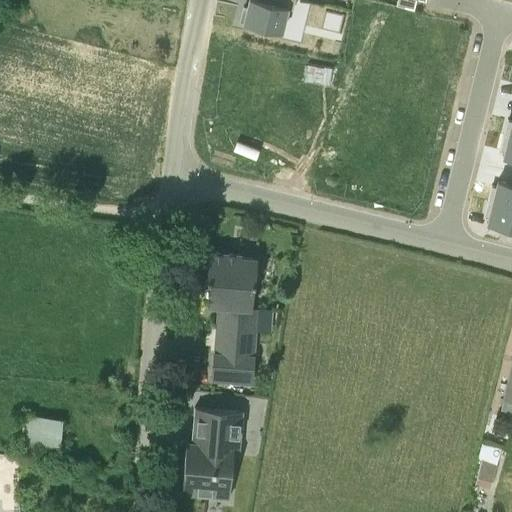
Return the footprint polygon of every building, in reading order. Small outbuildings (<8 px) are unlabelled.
[(247,13),(243,13),(240,30),(279,37),(286,13),(292,14),(295,1),(291,0),(262,0),(261,5),(249,3),(247,13)] [(396,5),(414,9),(414,7),(415,0),(397,0),(396,3),(396,5)] [(436,50),(462,54),(464,37),(439,33),(436,50)] [(511,208),(506,207),(502,224),(507,225),(505,231),(511,232),(511,208)] [(254,283),(256,258),(240,257),(240,254),(208,251),(206,280),(209,280),(208,305),(225,306),(224,319),(218,319),(215,353),(213,353),(211,379),(252,382),(254,356),(252,356),(255,321),(244,320),(245,307),(251,308),(253,283),(254,283)] [(511,360),(503,398),(507,399),(504,412),(511,413),(511,360)] [(181,493),(218,496),(229,497),(232,454),(238,454),(242,411),(194,407),(194,412),(193,419),(191,441),(186,440),(181,493)] [(63,445),(64,415),(25,413),(23,443),(63,445)] [(475,482),(490,487),(502,445),(483,439),(478,458),(482,459),(475,482)]
